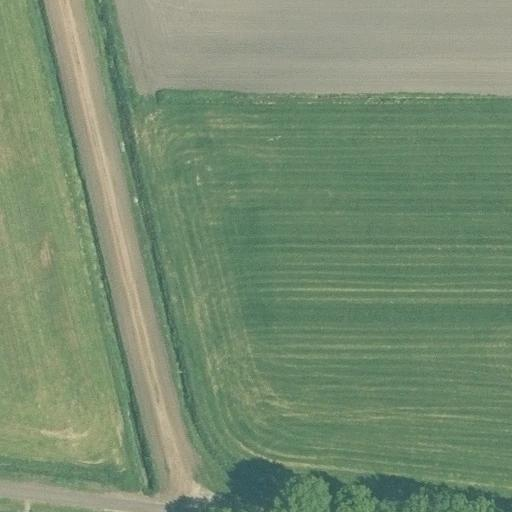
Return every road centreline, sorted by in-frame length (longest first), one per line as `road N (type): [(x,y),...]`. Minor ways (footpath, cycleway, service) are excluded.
road 1 (track): [(68,0),(189,511)]
road 2 (unclassified): [(164,511),(0,492)]
